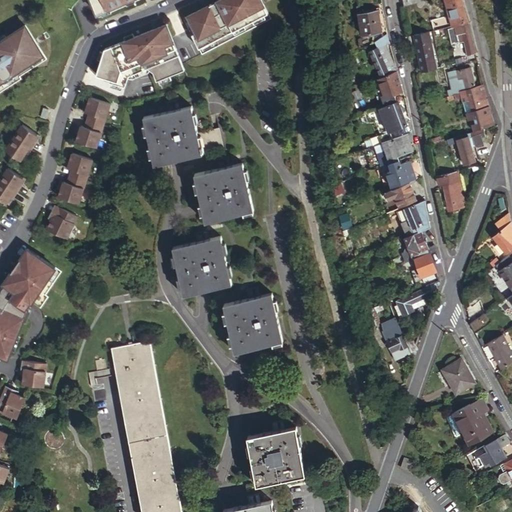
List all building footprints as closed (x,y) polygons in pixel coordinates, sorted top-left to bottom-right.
[(87,0),(90,5),(96,19),(97,22),(139,4),(147,0),(87,0)] [(222,0),(223,1),(183,22),(198,52),(201,58),(269,23),(267,17),(257,0),(222,0)] [(441,0),(445,12),(453,10),(450,0),(441,0)] [(460,6),(458,0),(450,0),(453,10),(455,9),(460,6)] [(462,7),(455,9),(459,24),(466,22),(462,7)] [(377,11),(357,14),(361,36),(381,33),(377,11)] [(450,26),(453,25),(452,19),(439,22),(441,28),(450,26)] [(0,37),(0,89),(15,79),(13,77),(46,54),(23,21),(0,37)] [(165,28),(104,53),(95,79),(109,83),(108,86),(123,91),(124,89),(152,77),(156,85),(183,74),(165,28)] [(468,29),(466,30),(461,32),(464,48),(465,48),(471,45),(468,29)] [(413,35),(420,70),(434,65),(427,31),(413,35)] [(389,43),(386,33),(373,40),(376,48),(386,44),(389,43)] [(397,70),(386,44),(376,48),(368,51),(376,76),(386,72),(386,74),(397,70)] [(468,66),(453,71),(458,89),(473,84),(468,66)] [(397,71),(379,78),(384,94),(381,95),(385,105),(397,100),(394,93),(403,90),(397,71)] [(350,85),(351,88),(358,85),(363,83),(361,79),(347,85),(347,86),(350,85)] [(478,102),(485,100),(482,90),(480,83),(472,86),(478,102)] [(351,88),(345,90),(343,91),(344,93),(342,94),(343,97),(349,94),(350,98),(352,97),(353,98),(362,94),(358,85),(351,88)] [(478,102),(472,86),(463,89),(464,93),(471,112),(473,118),(482,114),(478,102)] [(193,98),(143,108),(154,162),(205,153),(205,147),(223,143),(220,124),(200,128),(193,98)] [(90,117),(88,123),(103,128),(110,106),(89,100),(87,108),(84,115),(87,116),(90,117)] [(381,108),(383,113),(391,110),(398,128),(407,125),(398,102),(381,108)] [(391,110),(383,113),(389,131),(398,128),(391,110)] [(103,128),(88,123),(86,130),(83,129),(80,128),(78,136),(75,143),(96,150),(103,128)] [(38,139),(24,128),(15,141),(30,151),(38,139)] [(472,131),(474,137),(480,135),(484,134),(482,128),(472,131)] [(407,133),(392,139),(381,142),(387,162),(398,160),(396,155),(412,150),(407,133)] [(468,133),(457,137),(464,161),(475,157),(468,133)] [(480,135),(474,137),(476,145),(482,143),(480,135)] [(41,140),(38,139),(30,151),(33,153),(41,140)] [(30,151),(15,141),(7,154),(22,164),(30,151)] [(351,148),(353,153),(369,147),(367,142),(351,148)] [(33,153),(30,151),(22,164),(24,165),(33,153)] [(68,163),(66,171),(69,172),(72,173),(70,179),(84,184),(91,162),(71,156),(68,163)] [(390,188),(417,178),(411,162),(400,166),(398,163),(387,167),(391,176),(387,178),(390,188)] [(239,164),(191,175),(202,221),(250,209),(239,164)] [(453,170),(441,173),(443,183),(454,180),(453,174),(453,170)] [(24,181),(9,171),(1,184),(16,194),(24,181)] [(360,174),(333,185),(337,195),(340,193),(363,184),(360,174)] [(57,199),(77,205),(84,184),(70,179),(68,186),(65,185),(62,184),(59,191),(57,199)] [(420,180),(419,179),(391,190),(392,194),(386,196),(389,204),(395,202),(398,207),(424,197),(421,180),(420,180)] [(454,180),(443,183),(448,209),(455,207),(453,192),(456,191),(454,180)] [(27,183),(24,181),(16,194),(18,196),(27,183)] [(0,185),(0,201),(7,206),(16,194),(1,184),(0,185)] [(16,194),(7,206),(10,208),(18,196),(16,194)] [(420,230),(429,227),(424,199),(413,204),(403,208),(408,220),(411,227),(415,225),(417,229),(414,230),(415,232),(420,230)] [(54,216),(57,209),(52,207),(47,219),(50,220),(52,215),(54,216)] [(50,220),(46,231),(49,233),(54,235),(66,240),(76,217),(57,209),(54,216),(52,215),(50,220)] [(495,223),(499,228),(510,219),(509,214),(509,212),(495,223)] [(405,236),(415,232),(414,230),(417,229),(415,225),(411,227),(408,220),(400,223),(404,235),(405,236)] [(511,225),(511,224),(511,221),(492,236),(497,243),(500,249),(505,258),(511,252),(511,225)] [(417,257),(429,253),(420,230),(415,232),(405,236),(402,237),(411,260),(414,259),(417,257)] [(218,235),(170,247),(182,294),(229,283),(218,235)] [(31,302),(54,268),(26,248),(2,283),(4,284),(0,287),(0,354),(6,357),(25,307),(23,305),(27,299),(31,302)] [(434,251),(429,253),(434,267),(438,266),(434,251)] [(434,267),(429,253),(417,257),(420,265),(424,275),(428,283),(438,279),(434,267)] [(511,262),(509,264),(505,258),(497,265),(501,270),(511,285),(511,262)] [(364,279),(363,277),(358,279),(356,280),(359,287),(361,286),(362,287),(386,278),(383,271),(364,279)] [(438,291),(440,284),(439,282),(432,285),(435,292),(438,291)] [(429,285),(406,296),(410,304),(433,294),(429,285)] [(270,292),(221,303),(233,351),(281,340),(270,292)] [(410,304),(406,296),(394,301),(401,315),(412,310),(410,304)] [(392,311),(387,300),(383,303),(387,313),(392,311)] [(373,308),(367,311),(372,325),(375,323),(378,322),(373,308)] [(483,313),(469,324),(473,331),(474,335),(491,323),(483,313)] [(393,314),(380,319),(384,331),(389,329),(387,325),(396,321),(393,314)] [(386,340),(390,349),(397,347),(398,348),(400,347),(405,345),(401,334),(386,340)] [(511,356),(511,354),(501,334),(488,344),(482,349),(490,363),(497,359),(500,365),(511,356)] [(132,345),(112,349),(116,370),(143,511),(183,511),(179,491),(151,341),(132,345)] [(397,347),(390,349),(392,355),(402,351),(400,347),(398,348),(397,347)] [(461,357),(441,368),(454,392),(474,381),(461,357)] [(105,358),(95,359),(97,370),(107,368),(105,358)] [(21,375),(19,384),(41,387),(44,364),(29,362),(23,361),(22,368),(21,375)] [(16,392),(3,386),(1,389),(8,392),(15,395),(16,392)] [(15,395),(8,392),(1,389),(0,391),(0,411),(14,418),(22,398),(15,395)] [(481,397),(452,411),(468,443),(491,431),(481,413),(487,410),(481,397)] [(297,426),(246,434),(254,483),(305,475),(297,426)] [(496,438),(484,444),(493,461),(504,456),(499,446),(500,445),(496,438)] [(413,459),(405,456),(401,467),(410,470),(413,459)] [(273,511),(272,499),(222,507),(223,511),(273,511)]
